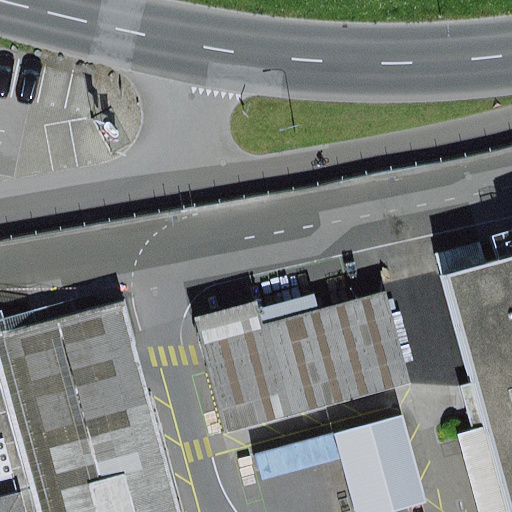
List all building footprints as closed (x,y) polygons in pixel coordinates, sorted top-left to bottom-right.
[(511,258),(449,277),(511,510),(511,258)] [(201,342),(226,434),(405,386),(380,294),(201,342)] [(181,511),(122,304),(0,332),(0,344),(44,511),(181,511)] [(44,511),(0,344),(0,511),(44,511)] [(266,471),(348,455),(359,511),(426,499),(409,413),(261,442),(266,471)] [(462,429),(486,511),(511,511),(485,422),(462,429)]
